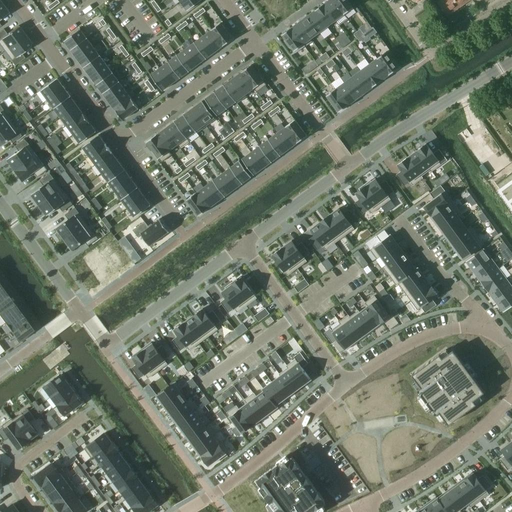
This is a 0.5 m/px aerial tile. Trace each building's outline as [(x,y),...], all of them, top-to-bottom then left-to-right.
[(201,0),(183,0),(180,2),(187,11),(201,0)] [(343,15),(332,0),(329,0),(323,4),(335,21),(343,15)] [(353,8),(347,0),(332,0),(343,15),(353,8)] [(459,8),(453,0),(442,0),(437,4),(446,17),(459,8)] [(1,3),(0,4),(0,26),(1,26),(0,24),(0,18),(8,13),(1,3)] [(335,21),(323,4),(315,10),(327,27),(335,21)] [(327,27),(315,10),(307,17),(319,33),(327,27)] [(319,33),(307,17),(298,23),(311,39),(319,33)] [(221,23),(211,30),(223,46),(232,39),(221,23)] [(311,39),(298,23),(290,29),(302,45),(303,44),(311,39)] [(3,29),(0,31),(0,45),(4,51),(25,36),(18,26),(7,34),(3,29)] [(64,41),(71,50),(87,38),(80,29),(64,41)] [(302,45),(290,29),(282,35),(286,41),(284,42),(289,48),(290,47),(295,54),(305,46),(303,44),(302,45)] [(211,30),(203,36),(214,52),(223,46),(211,30)] [(25,36),(4,51),(15,66),(25,58),(21,53),(32,45),(25,36)] [(203,36),(194,43),(206,59),(214,52),(203,36)] [(71,50),(77,59),(93,47),(87,38),(71,50)] [(194,43),(185,49),(197,65),(206,59),(194,43)] [(77,59),(84,68),(99,56),(93,47),(77,59)] [(185,49),(177,56),(188,71),(197,65),(185,49)] [(398,68),(386,52),(377,59),(389,75),(398,68)] [(84,68),(90,76),(106,64),(99,56),(84,68)] [(177,56),(168,62),(180,78),(188,71),(177,56)] [(364,59),(356,65),(360,71),(372,87),(381,81),(369,65),(364,59)] [(389,75),(377,59),(369,65),(381,81),(389,75)] [(318,66),(314,61),(308,66),(312,70),(318,66)] [(168,62),(159,68),(171,84),(180,78),(168,62)] [(90,76),(96,85),(112,73),(106,64),(90,76)] [(251,65),(242,72),(254,88),(254,89),(256,92),(266,85),(257,72),(258,71),(254,65),(252,66),(251,65)] [(162,91),(171,84),(159,68),(150,75),(162,91)] [(372,87),(360,71),(352,77),(364,93),(372,87)] [(254,88),(242,72),(233,79),(245,95),(254,89),(254,88)] [(96,85),(103,94),(119,82),(112,73),(96,85)] [(364,93),(352,77),(344,83),(356,99),(364,93)] [(57,79),(41,91),(48,100),(64,88),(57,79)] [(245,95),(233,79),(224,85),(236,102),(235,102),(237,104),(247,97),(245,95)] [(103,94),(109,102),(125,91),(119,82),(103,94)] [(356,99),(344,83),(336,89),(348,105),(356,99)] [(236,102),(224,85),(214,92),(227,109),(235,102),(236,102)] [(64,88),(48,100),(54,109),(70,97),(64,88)] [(348,105),(336,89),(326,96),(338,112),(348,105)] [(109,102),(116,111),(132,99),(125,91),(109,102)] [(227,109),(214,92),(205,99),(217,116),(227,109)] [(70,97),(54,109),(60,118),(77,106),(70,97)] [(138,108),(132,99),(116,111),(122,120),(138,108)] [(202,101),(192,108),(205,125),(204,125),(206,127),(216,120),(202,101)] [(0,127),(10,120),(0,106),(0,127)] [(77,106),(60,118),(67,126),(83,114),(77,106)] [(205,125),(192,108),(183,115),(195,131),(204,125),(205,125)] [(83,114),(67,126),(73,135),(90,123),(83,114)] [(195,131),(183,115),(174,122),(186,138),(187,138),(195,131)] [(10,120),(0,127),(0,144),(8,138),(12,143),(22,136),(10,120)] [(295,120),(286,127),(298,143),(306,136),(295,120)] [(186,138),(174,122),(165,128),(177,145),(180,149),(190,142),(187,138),(186,138)] [(90,123),(73,135),(80,144),(96,132),(90,123)] [(298,143),(286,127),(277,133),(289,149),(298,143)] [(177,145),(165,128),(156,135),(168,152),(168,151),(177,145)] [(289,149),(277,133),(268,140),(280,156),(289,149)] [(98,135),(82,147),(89,156),(105,144),(98,135)] [(168,152),(156,135),(146,142),(147,144),(146,145),(151,151),(152,150),(161,163),(171,155),(168,151),(168,152)] [(18,152),(6,160),(13,171),(36,155),(24,139),(14,147),(18,152)] [(280,156),(268,140),(259,146),(271,162),(280,156)] [(105,144),(89,156),(95,165),(112,153),(105,144)] [(426,144),(416,151),(430,170),(431,172),(447,161),(439,150),(433,154),(426,144)] [(271,162),(259,146),(251,153),(262,169),(271,162)] [(416,151),(407,158),(421,177),(421,176),(430,170),(416,151)] [(112,153),(95,165),(102,174),(118,161),(112,153)] [(262,169),(251,153),(242,159),(253,175),(262,169)] [(36,155),(13,171),(21,181),(33,173),(37,178),(47,170),(36,155)] [(55,167),(59,163),(56,158),(48,164),(51,169),(55,167)] [(402,171),(396,175),(404,186),(410,182),(413,186),(423,178),(421,176),(421,177),(407,158),(397,165),(402,171)] [(118,161),(102,174),(108,182),(124,170),(118,161)] [(251,177),(239,161),(230,167),(242,183),(251,177)] [(65,171),(59,163),(55,167),(61,175),(65,171)] [(242,183),(230,167),(222,174),(233,190),(242,183)] [(124,170),(108,182),(115,191),(131,179),(124,170)] [(43,186),(31,195),(39,205),(61,189),(49,173),(39,181),(43,186)] [(446,173),(437,180),(438,180),(441,185),(450,178),(446,173)] [(233,190),(222,174),(213,180),(225,196),(233,190)] [(131,179),(115,191),(121,200),(137,188),(131,179)] [(370,181),(364,185),(381,207),(390,200),(387,196),(393,192),(385,181),(379,185),(375,179),(371,182),(370,181)] [(225,196),(213,180),(204,187),(216,203),(225,196)] [(360,199),(354,204),(362,214),(368,210),(371,214),(381,207),(364,185),(359,189),(360,190),(356,193),(360,199)] [(434,199),(424,207),(431,216),(451,201),(440,186),(429,194),(434,199)] [(216,203),(204,187),(195,194),(207,210),(216,203)] [(137,188),(121,200),(127,208),(144,196),(137,188)] [(61,189),(39,205),(47,216),(59,207),(62,212),(72,204),(61,189)] [(207,210),(195,194),(186,200),(198,216),(207,210)] [(144,196),(127,208),(134,217),(150,205),(144,196)] [(472,198),(468,202),(471,207),(476,203),(472,198)] [(451,201),(431,216),(437,224),(458,209),(451,201)] [(68,220),(56,229),(64,240),(86,223),(75,208),(65,215),(68,220)] [(330,215),(329,216),(344,236),(354,229),(351,225),(357,221),(349,210),(343,214),(339,209),(330,215)] [(458,209),(437,224),(444,233),(460,221),(461,221),(464,218),(458,209)] [(329,215),(320,222),(335,243),(344,236),(329,216),(330,215),(329,215)] [(144,222),(133,231),(138,237),(141,235),(149,246),(168,231),(159,219),(148,228),(144,222)] [(460,221),(444,233),(450,242),(467,229),(466,229),(461,221),(460,221)] [(315,235),(309,240),(317,250),(323,246),(326,250),(335,243),(320,222),(310,229),(315,235)] [(86,223),(64,240),(72,250),(84,241),(88,246),(98,239),(86,223)] [(467,229),(450,242),(457,250),(477,235),(470,226),(466,229),(467,229)] [(368,230),(360,236),(363,241),(371,235),(368,230)] [(376,236),(365,244),(377,260),(381,257),(380,256),(397,244),(390,235),(380,242),(376,236)] [(477,235),(457,250),(463,260),(484,244),(477,235)] [(291,241),(282,248),(297,269),(307,262),(304,258),(310,253),(301,242),(296,247),(291,241)] [(504,242),(499,246),(502,251),(507,247),(504,242)] [(397,244),(380,256),(381,257),(386,265),(387,265),(403,253),(397,244)] [(507,247),(502,251),(506,255),(511,252),(507,247)] [(282,248),(272,255),(280,266),(279,267),(282,272),(284,271),(287,276),(297,269),(282,248)] [(483,249),(465,262),(473,272),(491,259),(483,249)] [(363,268),(368,264),(358,251),(353,255),(363,268)] [(386,265),(382,267),(389,277),(410,261),(403,253),(387,265),(386,265)] [(327,271),(333,267),(327,259),(321,263),(327,271)] [(491,259),(473,272),(480,282),(481,282),(498,269),(491,259)] [(93,272),(84,278),(90,287),(117,271),(110,260),(93,271),(93,272)] [(410,261),(389,277),(396,286),(398,284),(397,284),(416,270),(410,261)] [(416,270),(397,284),(398,284),(404,293),(424,277),(418,268),(416,270)] [(480,282),(488,293),(488,292),(506,279),(498,269),(481,282),(480,282)] [(424,277),(404,293),(410,301),(431,286),(424,277)] [(236,280),(230,284),(247,306),(256,299),(241,278),(237,281),(236,280)] [(305,279),(294,287),(298,293),(309,285),(305,279)] [(511,287),(506,279),(488,292),(488,293),(495,302),(511,290),(511,287)] [(226,298),(220,302),(228,313),(234,309),(237,313),(247,306),(230,284),(225,288),(226,289),(222,292),(226,298)] [(431,286),(410,301),(417,310),(421,308),(425,313),(436,305),(432,299),(438,295),(431,286)] [(511,290),(495,302),(503,313),(511,306),(511,290)] [(7,294),(0,299),(0,312),(13,303),(7,294)] [(374,296),(365,303),(367,307),(368,306),(380,323),(389,317),(374,296)] [(13,303),(0,312),(0,316),(5,323),(20,311),(13,303)] [(360,313),(359,313),(372,330),(380,323),(368,306),(367,307),(360,313)] [(265,308),(254,316),(258,322),(269,314),(265,308)] [(202,309),(193,316),(208,337),(218,330),(215,326),(220,322),(212,311),(207,315),(202,309)] [(20,311),(5,323),(11,331),(26,320),(20,311)] [(350,317),(349,317),(363,336),(372,330),(359,313),(360,313),(358,311),(350,317)] [(348,315),(339,322),(340,324),(354,342),(363,336),(349,317),(350,317),(348,315)] [(184,323),(183,323),(199,344),(208,337),(193,316),(184,323)] [(274,321),(271,317),(265,321),(268,325),(274,321)] [(26,320),(11,331),(18,341),(20,340),(22,342),(33,334),(31,332),(33,330),(26,320)] [(178,336),(172,340),(180,351),(186,347),(189,351),(199,344),(183,323),(184,323),(174,330),(178,336)] [(239,336),(248,330),(243,323),(234,329),(239,336)] [(330,329),(324,333),(332,344),(338,340),(345,349),(354,342),(340,324),(331,330),(330,329)] [(152,344),(142,351),(158,371),(167,364),(164,360),(170,356),(162,345),(156,350),(152,344)] [(211,350),(206,354),(209,358),(214,355),(211,350)] [(439,354),(411,375),(421,387),(417,390),(436,415),(439,412),(449,424),(482,399),(479,395),(484,392),(453,350),(448,353),(445,350),(439,354)] [(137,364),(131,368),(139,379),(145,375),(148,379),(158,371),(142,351),(133,358),(137,364)] [(276,351),(271,355),(274,360),(279,356),(276,351)] [(295,359),(286,366),(287,368),(288,368),(301,386),(311,380),(302,368),(308,364),(300,353),(294,357),(295,359)] [(189,362),(184,366),(188,372),(194,368),(189,362)] [(287,368),(279,374),(280,376),(293,393),(301,386),(288,368),(287,368)] [(61,375),(44,387),(51,397),(68,385),(61,375)] [(280,376),(272,382),(284,399),(293,393),(280,376)] [(175,382),(157,396),(163,405),(180,392),(181,393),(183,391),(175,382)] [(272,382),(263,389),(277,407),(276,405),(284,399),(272,382)] [(149,384),(143,389),(150,399),(156,395),(149,384)] [(68,385),(51,397),(58,405),(74,393),(68,385)] [(256,397),(268,414),(277,407),(263,389),(264,391),(256,397)] [(180,392),(163,405),(170,413),(187,401),(181,393),(180,392)] [(74,393),(58,405),(65,415),(81,403),(74,393)] [(253,393),(244,400),(247,404),(259,420),(268,414),(256,397),(253,393)] [(187,401),(170,413),(176,422),(193,410),(197,407),(190,398),(186,401),(187,401)] [(239,410),(238,410),(251,427),(259,420),(247,404),(239,410)] [(236,406),(226,413),(242,433),(251,427),(238,410),(239,410),(236,406)] [(12,420),(27,441),(37,434),(29,423),(34,419),(27,409),(12,420)] [(193,410),(176,422),(183,431),(199,418),(193,410)] [(199,418),(183,431),(189,439),(206,427),(199,418)] [(2,427),(0,428),(0,435),(4,441),(10,437),(18,448),(27,441),(12,420),(11,419),(2,426),(2,427)] [(53,419),(49,423),(53,429),(58,425),(53,419)] [(206,427),(189,439),(196,448),(212,436),(213,436),(216,433),(209,424),(206,427)] [(104,434),(84,449),(91,459),(93,457),(111,443),(104,434)] [(212,436),(196,448),(202,457),(219,444),(213,436),(212,436)] [(78,447),(85,442),(81,437),(75,442),(78,447)] [(219,444),(202,457),(209,466),(229,451),(222,441),(219,444)] [(505,455),(500,460),(508,470),(511,467),(511,444),(511,442),(501,449),(505,455)] [(111,443),(93,457),(100,466),(101,464),(117,452),(118,452),(111,443)] [(117,452),(101,464),(108,473),(124,461),(117,452)] [(271,473),(257,484),(277,511),(318,511),(325,507),(315,492),(317,490),(302,470),(299,471),(288,457),(276,466),(269,471),(271,473)] [(56,461),(35,476),(42,485),(43,485),(63,470),(56,461)] [(124,461),(108,473),(114,481),(130,469),(124,461)] [(130,469),(114,481),(120,490),(137,478),(130,469)] [(63,470),(43,485),(49,494),(69,479),(63,470)] [(473,474),(464,481),(479,501),(488,494),(486,491),(491,486),(483,475),(477,480),(473,474)] [(137,478),(120,490),(127,499),(143,487),(137,478)] [(69,479),(49,494),(55,503),(74,489),(74,490),(76,488),(69,479)] [(464,481),(455,487),(468,504),(467,504),(470,508),(471,508),(479,501),(464,481)] [(143,487),(127,499),(133,507),(149,496),(143,487)] [(455,487),(447,493),(459,510),(467,504),(468,504),(455,487)] [(55,503),(62,511),(78,499),(78,500),(80,498),(74,490),(74,489),(55,503)] [(438,499),(438,500),(447,511),(456,511),(459,510),(447,493),(438,499)] [(133,507),(131,509),(133,511),(147,511),(157,505),(150,495),(149,496),(133,507)] [(437,498),(428,505),(433,511),(447,511),(438,500),(438,499),(437,498)] [(78,499),(62,511),(80,511),(85,509),(78,500),(78,499)]
